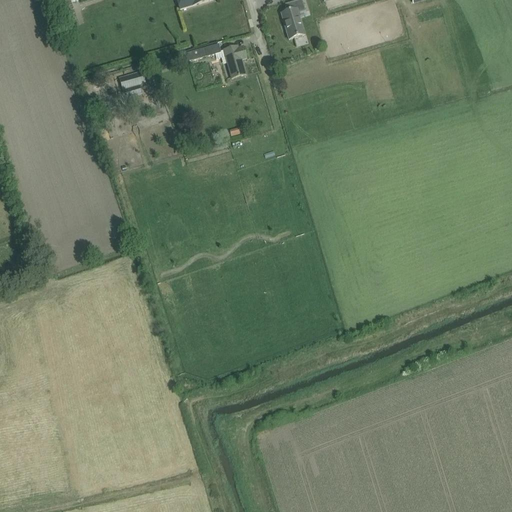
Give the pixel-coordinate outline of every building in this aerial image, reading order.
[(79,27),(70,0),(54,0),(65,31),(79,27)] [(176,0),(180,11),(214,1),(213,0),(176,0)] [(305,12),(302,0),(284,6),(287,13),(281,15),(289,41),(304,36),(297,14),(305,12)] [(203,50),(187,54),(189,63),(206,58),(215,55),(221,54),(220,53),(218,45),(203,50)] [(221,54),(215,55),(216,60),(225,58),(231,80),(236,79),(246,76),(243,66),(240,67),(238,62),(246,60),(243,48),(238,49),(238,48),(228,50),(223,52),(220,53),(221,54)] [(136,74),(119,79),(122,92),(139,87),(136,74)]
